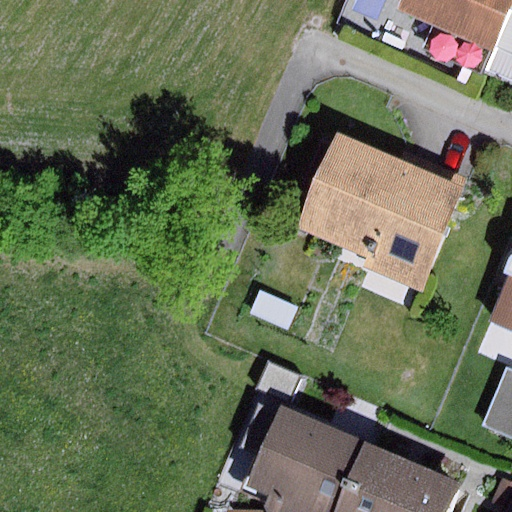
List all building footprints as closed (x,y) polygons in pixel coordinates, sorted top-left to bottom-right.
[(511,0),(402,0),(398,10),(493,53),(511,11),(511,0)] [(398,161),(340,136),(301,226),(368,255),(363,267),(423,292),(471,180),(403,151),(398,161)] [(511,276),(508,276),(489,320),(511,330),(511,276)] [(258,293),(249,316),(287,332),(297,309),(258,293)] [(269,362),(257,389),(294,405),(306,379),(269,362)] [(511,373),(507,371),(483,426),(511,438),(511,373)] [(343,511),(371,448),(286,410),(252,490),(277,501),(271,511),(343,511)] [(455,511),(466,488),(371,448),(343,511),(455,511)]
